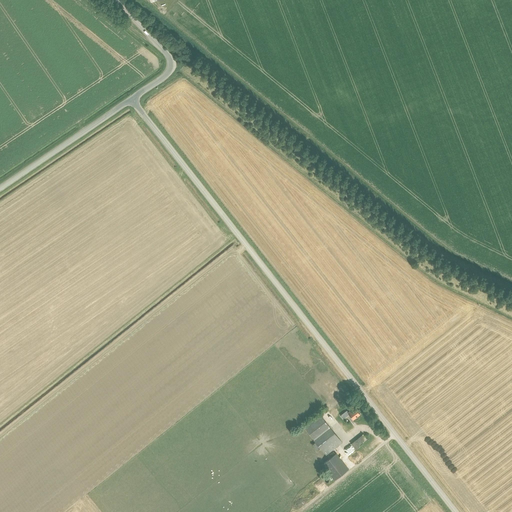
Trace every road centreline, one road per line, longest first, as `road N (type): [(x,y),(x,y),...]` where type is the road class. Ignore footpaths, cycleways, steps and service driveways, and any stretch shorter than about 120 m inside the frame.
road 1 (tertiary): [(452,511),(132,98)]
road 2 (unclassified): [(0,188),(132,98)]
road 3 (tertiary): [(132,98),(170,63),(114,0)]
